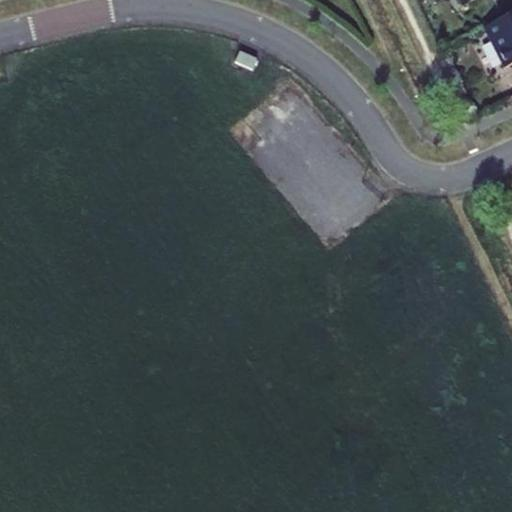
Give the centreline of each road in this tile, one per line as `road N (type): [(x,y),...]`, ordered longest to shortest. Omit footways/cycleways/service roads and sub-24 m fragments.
road 1 (residential): [(162,7),(228,17),(310,56),(354,97),(399,161),(419,172),(447,176),(511,154)]
road 2 (residential): [(0,36),(162,7)]
